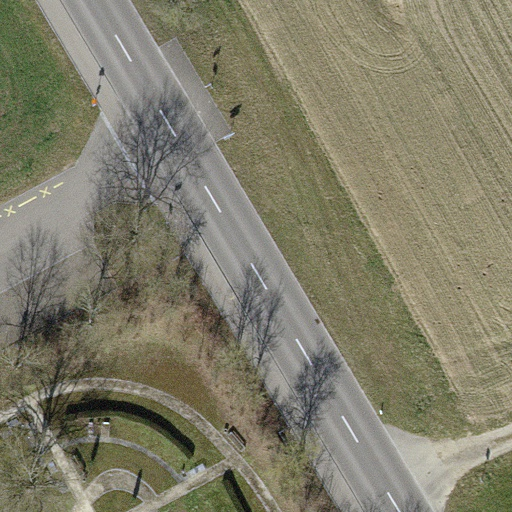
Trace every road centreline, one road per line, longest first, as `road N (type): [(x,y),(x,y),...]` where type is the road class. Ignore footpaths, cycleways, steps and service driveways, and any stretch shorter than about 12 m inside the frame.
road 1 (tertiary): [(400,511),(177,134)]
road 2 (unclassified): [(177,134),(0,234)]
road 3 (tertiary): [(177,134),(97,0)]
road 4 (track): [(511,435),(390,493)]
